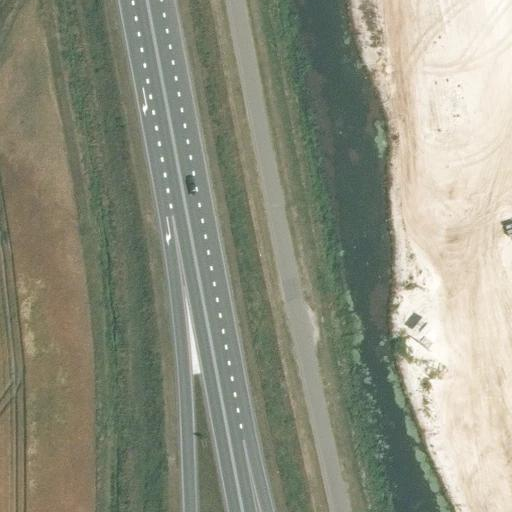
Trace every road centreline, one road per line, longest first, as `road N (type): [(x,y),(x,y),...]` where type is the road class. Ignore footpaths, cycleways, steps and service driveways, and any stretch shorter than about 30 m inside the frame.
road 1 (unclassified): [(341,511),(234,0)]
road 2 (trunk): [(178,180),(167,216),(189,511)]
road 3 (trunk): [(218,399),(178,180)]
road 4 (trunk): [(178,180),(148,0)]
road 5 (trunk): [(267,511),(249,442),(218,399)]
